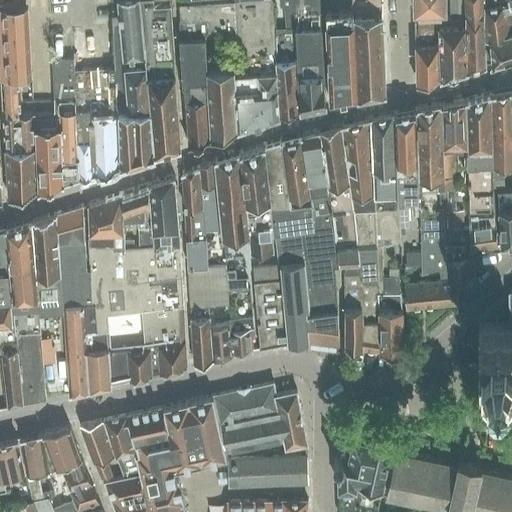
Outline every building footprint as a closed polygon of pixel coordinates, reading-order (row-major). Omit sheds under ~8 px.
[(118,0),(119,13),(112,14),(115,67),(110,67),(112,81),(117,81),(122,163),(156,153),(155,152),(156,152),(141,0),(118,0)] [(154,0),(141,0),(156,152),(182,145),(173,4),(155,5),(154,0)] [(280,115),(275,27),(273,0),(217,0),(180,2),(180,16),(207,14),(209,30),(233,28),(235,68),(239,127),(280,115)] [(286,26),(275,27),(280,115),(301,109),(292,0),(280,0),(281,5),(285,7),(286,26)] [(292,0),(301,109),(326,101),(321,25),(320,0),(292,0)] [(382,0),(353,0),(354,9),(355,9),(358,96),(386,91),(383,12),(382,0)] [(414,0),(415,6),(420,6),(420,11),(442,11),(442,7),(448,7),(447,0),(414,0)] [(466,9),(465,0),(450,0),(451,15),(440,15),(440,18),(441,74),(466,65),(466,9)] [(465,0),(466,9),(466,65),(486,59),(482,0),(465,0)] [(511,0),(482,0),(486,59),(511,49),(511,0)] [(18,2),(0,3),(0,41),(0,44),(2,75),(3,106),(5,145),(7,169),(8,169),(9,197),(40,188),(36,111),(22,111),(20,74),(33,74),(29,2),(18,2)] [(358,96),(355,9),(354,9),(325,10),(330,101),(358,96)] [(180,35),(180,37),(205,35),(209,30),(207,14),(180,16),(181,35),(180,35)] [(421,81),(441,74),(440,18),(416,18),(416,41),(417,78),(421,81)] [(122,163),(117,81),(112,81),(110,67),(86,68),(84,30),(72,30),(73,50),(74,50),(75,56),(82,175),(122,163)] [(211,136),(207,70),(205,35),(180,37),(183,85),(184,85),(186,98),(189,143),(211,136)] [(40,188),(82,175),(75,56),(53,57),(55,111),(36,111),(40,188)] [(211,136),(239,127),(235,68),(207,70),(211,136)] [(511,86),(491,91),(493,177),(493,185),(496,185),(505,184),(504,162),(511,161),(511,86)] [(491,91),(466,97),(467,151),(469,189),(470,225),(496,221),(494,189),(493,189),(493,185),(493,177),(491,91)] [(466,97),(441,101),(443,149),(454,149),(454,152),(467,151),(466,97)] [(441,101),(418,106),(420,197),(421,229),(449,227),(449,214),(448,186),(456,186),(454,152),(454,149),(443,149),(441,101)] [(418,106),(396,110),(398,197),(400,232),(406,231),(405,225),(410,224),(408,197),(420,197),(418,106)] [(396,110),(372,115),(375,209),(377,209),(378,245),(379,265),(379,281),(378,281),(378,292),(401,292),(400,274),(384,274),(383,243),(401,242),(400,232),(398,197),(396,110)] [(372,115),(342,122),(354,209),(361,265),(346,265),(345,273),(362,273),(362,281),(378,281),(379,281),(379,265),(378,245),(377,209),(375,209),(372,115)] [(320,127),(301,132),(310,195),(330,191),(333,212),(334,211),(340,266),(346,265),(361,265),(354,209),(342,122),(320,127)] [(301,132),(281,137),(281,138),(292,208),(295,226),(303,225),(315,223),(313,214),(310,195),(301,132)] [(281,138),(266,142),(274,211),(276,228),(295,226),(292,208),(281,138)] [(215,158),(221,228),(223,237),(250,233),(251,252),(274,249),(271,222),(273,221),(274,229),(276,228),(274,211),(266,142),(215,158)] [(188,168),(183,170),(189,265),(209,264),(209,263),(207,235),(206,235),(205,229),(221,228),(215,158),(188,168)] [(175,172),(150,181),(153,241),(153,246),(179,244),(175,172)] [(139,242),(153,241),(150,181),(124,190),(124,216),(138,215),(139,242)] [(511,184),(496,185),(497,197),(498,208),(501,244),(511,241),(511,184)] [(70,392),(113,383),(160,371),(187,363),(184,303),(183,303),(179,244),(153,246),(153,241),(139,242),(140,244),(135,244),(134,237),(126,238),(124,216),(124,190),(88,202),(90,205),(91,230),(89,230),(91,267),(89,268),(89,275),(90,296),(63,298),(64,309),(64,311),(70,392)] [(282,277),(255,280),(261,346),(273,343),(288,341),(289,341),(309,339),(310,339),(340,343),(338,307),(336,266),(340,266),(334,211),(333,212),(330,191),(310,195),(313,214),(315,223),(303,225),(295,226),(276,228),(281,263),(282,277)] [(58,210),(63,298),(90,296),(89,275),(89,268),(87,268),(83,203),(58,210)] [(464,207),(449,208),(450,225),(464,224),(464,207)] [(58,210),(33,218),(39,290),(40,313),(64,311),(64,309),(63,298),(58,210)] [(33,218),(0,227),(0,340),(3,340),(10,405),(46,397),(45,379),(44,367),(41,329),(40,313),(39,290),(33,218)] [(496,221),(470,225),(471,248),(498,244),(496,221)] [(449,227),(421,229),(422,271),(440,267),(442,277),(447,276),(447,285),(458,284),(457,279),(475,277),(472,254),(471,254),(471,248),(470,225),(449,227)] [(209,264),(189,265),(191,305),(210,303),(229,302),(226,262),(209,264)] [(279,263),(253,266),(255,280),(282,277),(281,263),(279,263)] [(362,273),(345,273),(346,300),(346,329),(346,344),(363,347),(362,281),(362,273)] [(247,276),(237,277),(237,287),(248,286),(247,276)] [(442,277),(405,281),(406,307),(460,301),(458,284),(447,285),(447,276),(442,277)] [(378,281),(362,281),(363,347),(380,350),(378,292),(378,281)] [(511,288),(510,289),(510,323),(480,323),(481,361),(511,361),(511,288)] [(401,292),(378,292),(380,350),(404,353),(404,308),(402,308),(401,292)] [(210,303),(191,305),(191,307),(195,362),(214,357),(211,324),(210,303)] [(253,314),(229,317),(230,320),(233,352),(254,347),(253,337),(256,337),(253,314)] [(230,320),(211,324),(214,357),(233,352),(230,320)] [(55,361),(54,344),(50,345),(42,345),(44,362),(55,361)] [(215,393),(225,444),(227,450),(266,443),(284,439),(285,446),(308,441),(297,388),(277,392),(274,381),(215,393)] [(187,511),(179,475),(177,475),(175,467),(228,455),(227,450),(225,444),(215,393),(103,416),(116,453),(106,455),(114,473),(103,476),(116,511),(187,511)] [(81,421),(103,476),(114,473),(106,455),(116,453),(103,416),(81,421)] [(78,508),(99,501),(71,424),(44,431),(52,469),(54,477),(64,474),(78,508)] [(50,469),(52,469),(44,431),(21,436),(27,473),(33,499),(44,496),(39,472),(50,469)] [(377,511),(393,441),(369,436),(369,438),(354,434),(353,436),(347,435),(345,447),(343,446),(342,455),(338,455),(335,457),(334,461),(336,464),(339,466),(339,486),(340,486),(340,511),(377,511)] [(0,490),(7,489),(4,477),(26,472),(19,436),(0,440),(0,490)] [(266,454),(266,443),(227,450),(228,455),(229,483),(307,480),(307,452),(266,454)] [(444,511),(470,511),(472,508),(491,511),(511,511),(511,472),(482,466),(483,460),(459,455),(457,461),(399,448),(389,492),(421,499),(421,498),(448,504),(447,509),(446,509),(444,511)] [(56,511),(49,496),(34,499),(33,499),(38,511),(56,511)] [(282,498),(227,499),(227,511),(308,511),(308,497),(282,497),(282,498)] [(38,511),(33,499),(28,501),(25,506),(27,511),(38,511)]
